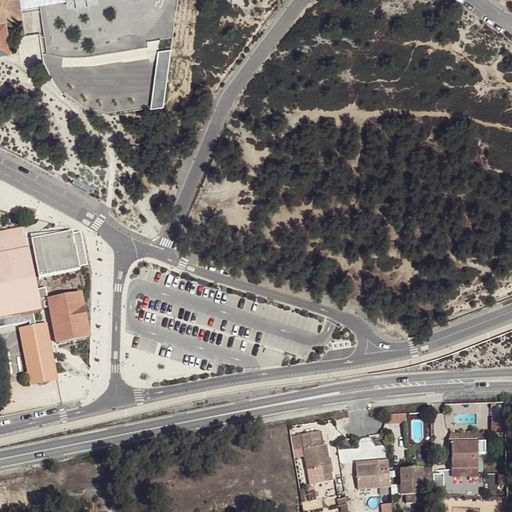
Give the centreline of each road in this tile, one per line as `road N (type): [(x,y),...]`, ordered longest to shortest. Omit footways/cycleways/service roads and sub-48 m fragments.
road 1 (secondary): [(511,372),(356,384),(130,432)]
road 2 (secondary): [(130,432),(381,392),(511,385)]
road 3 (residential): [(162,255),(228,97),(301,0)]
road 4 (residential): [(117,401),(352,361)]
road 5 (residential): [(358,324),(162,255)]
road 6 (residential): [(162,255),(120,250),(117,401)]
road 7 (secondary): [(130,432),(0,458)]
road 8 (residential): [(117,401),(0,431)]
